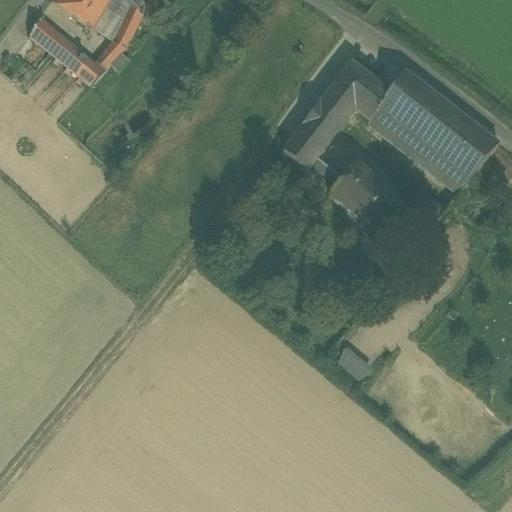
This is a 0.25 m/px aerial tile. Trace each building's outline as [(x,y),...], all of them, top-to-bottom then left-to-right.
[(54,0),(51,5),(92,32),(111,0),(54,0)] [(146,9),(149,3),(150,0),(117,0),(116,2),(129,9),(143,17),(146,9)] [(167,0),(150,0),(149,3),(163,10),(167,0)] [(146,9),(160,16),(163,10),(149,3),(146,9)] [(127,50),(143,17),(129,9),(112,44),(125,51),(127,50)] [(91,90),(110,69),(121,57),(125,51),(112,44),(93,68),(39,24),(29,39),(48,54),(91,90)] [(129,64),(121,57),(110,69),(118,76),(129,64)] [(351,67),(315,112),(340,132),(354,114),(376,131),(384,121),(467,187),(498,148),(404,75),(389,96),(351,67)] [(315,112),(306,124),(330,145),(340,132),(315,112)] [(316,162),(330,145),(306,124),(282,155),(305,175),(305,176),(316,162)] [(364,160),(347,179),(329,198),(372,239),(390,219),(408,199),(364,160)] [(297,185),(317,204),(337,180),(316,162),(305,176),(305,175),(297,185)] [(349,350),(337,364),(363,385),(374,371),(349,350)]
